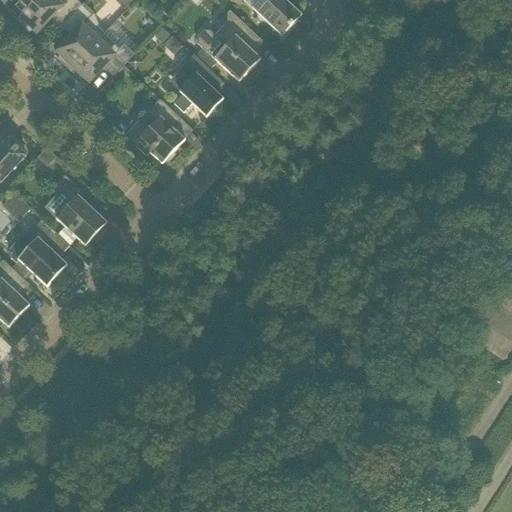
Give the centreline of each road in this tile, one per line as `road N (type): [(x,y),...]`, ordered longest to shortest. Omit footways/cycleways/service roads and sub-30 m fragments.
road 1 (residential): [(168,214),(333,21),(319,0)]
road 2 (residential): [(168,214),(0,401)]
road 3 (residential): [(168,214),(0,57)]
